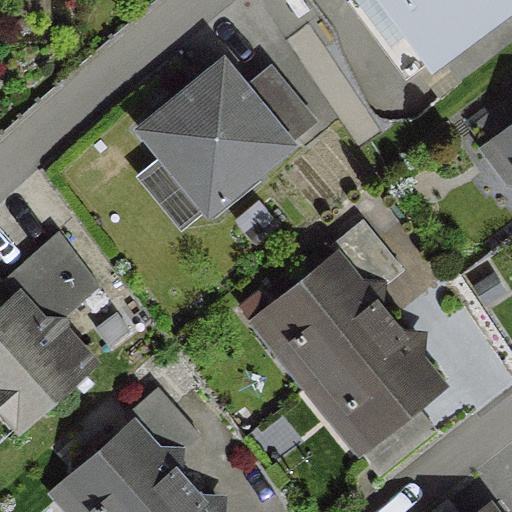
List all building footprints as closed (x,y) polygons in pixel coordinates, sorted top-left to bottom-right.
[(511,3),(511,0),(380,0),(427,65),(511,3)] [(199,85),(142,131),(204,207),(309,122),(267,71),(238,94),(218,69),(199,85)] [(511,93),(464,129),(484,156),(508,138),(511,143),(511,93)] [(374,288),(396,270),(357,221),(322,250),(331,261),(274,306),(292,329),(291,343),(317,375),(383,322),(372,309),(374,288)] [(9,273),(0,281),(0,283),(15,301),(0,314),(0,411),(12,425),(84,361),(57,331),(58,312),(67,312),(95,287),(54,233),(9,273)] [(108,345),(127,331),(113,311),(93,325),(108,345)] [(414,338),(394,336),(383,322),(317,375),(300,389),(350,450),(351,449),(374,477),(430,432),(408,405),(433,385),(412,359),(414,338)] [(92,499),(91,511),(155,511),(182,488),(171,475),(172,455),(194,435),(153,388),(119,418),(129,428),(73,477),(92,499)] [(213,511),(214,503),(194,502),(182,488),(155,511),(213,511)] [(485,511),(449,511),(441,501),(427,511),(486,511),(485,511)]
